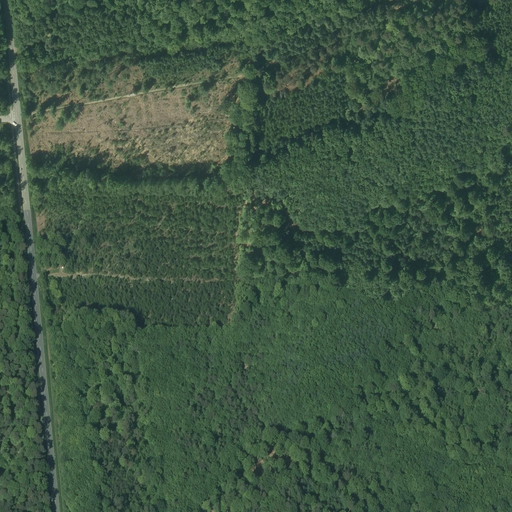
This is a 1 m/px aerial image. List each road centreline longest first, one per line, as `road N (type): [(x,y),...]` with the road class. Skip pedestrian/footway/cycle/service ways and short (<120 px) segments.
road 1 (track): [(17,117),(281,59),(417,0)]
road 2 (tertiary): [(17,117),(56,511)]
